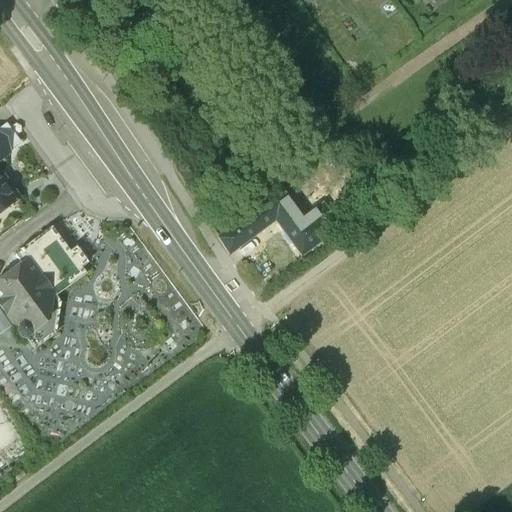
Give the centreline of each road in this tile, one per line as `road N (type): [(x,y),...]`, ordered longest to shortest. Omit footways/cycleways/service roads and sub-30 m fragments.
road 1 (track): [(0,506),(511,122)]
road 2 (secondary): [(4,0),(375,511)]
